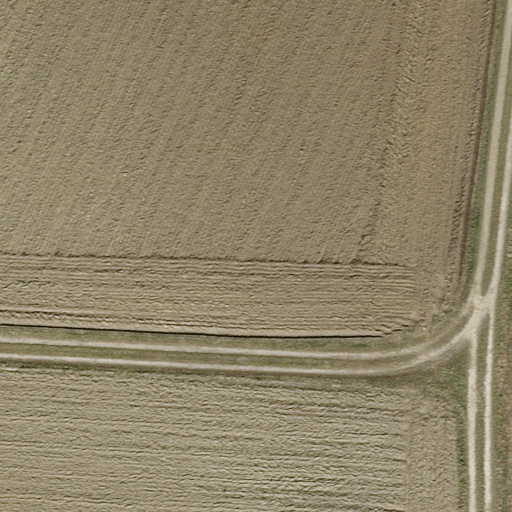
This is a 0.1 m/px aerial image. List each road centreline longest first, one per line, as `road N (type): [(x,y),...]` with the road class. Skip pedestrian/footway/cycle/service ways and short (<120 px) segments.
road 1 (track): [(487,342),(440,362),(0,339)]
road 2 (track): [(511,79),(487,342)]
road 3 (track): [(487,342),(483,511)]
